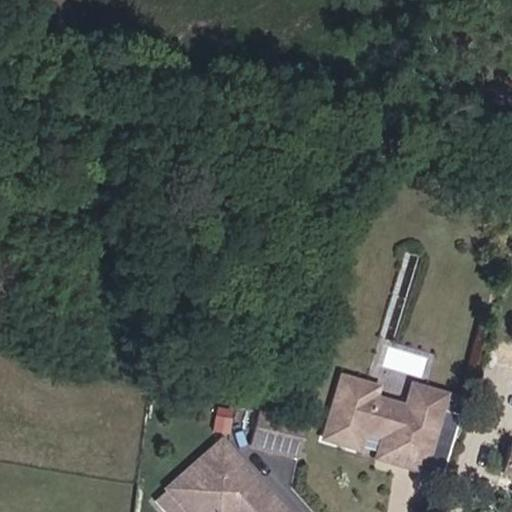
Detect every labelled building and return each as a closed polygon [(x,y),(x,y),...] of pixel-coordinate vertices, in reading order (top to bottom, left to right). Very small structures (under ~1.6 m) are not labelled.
[(340,378),(322,440),(358,451),(363,433),(382,439),(377,454),(390,458),(388,463),(421,473),(431,441),(436,423),(440,411),(406,401),(404,408),(373,399),(376,389),(340,378)] [(411,387),(406,401),(440,411),(444,396),(411,387)] [(306,423),(257,411),(249,447),(298,458),(306,423)] [(215,445),(153,499),(164,511),(283,511),(263,489),(256,488),(247,479),(248,471),(226,446),(215,445)] [(511,475),(511,446),(508,445),(500,472),(511,475)] [(390,458),(377,454),(376,460),(388,463),(390,458)]
